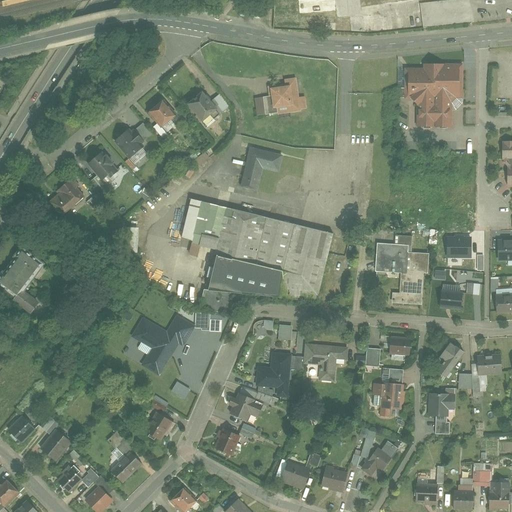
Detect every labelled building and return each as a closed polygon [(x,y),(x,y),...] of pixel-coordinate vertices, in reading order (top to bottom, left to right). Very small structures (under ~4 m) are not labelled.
[(298,0),(299,13),(336,10),(334,0),(298,0)] [(418,103),(418,125),(450,125),(450,101),(456,95),(462,95),(462,62),(423,62),(423,66),(404,66),(404,88),(404,97),(413,97),(418,103)] [(268,94),(261,96),(264,114),(299,110),(298,107),(305,106),(304,96),(297,97),(295,77),(284,78),(285,82),(267,85),(268,94)] [(202,89),(187,101),(202,119),(216,108),(217,107),(210,99),(202,89)] [(218,93),(210,99),(217,107),(216,108),(220,113),(229,105),(218,93)] [(264,114),(261,96),(254,96),(256,115),(264,114)] [(176,113),(162,98),(147,111),(160,126),(176,113)] [(143,122),(135,128),(145,140),(153,133),(143,122)] [(127,128),(112,140),(128,158),(144,145),(141,143),(145,140),(135,128),(130,132),(127,128)] [(164,130),(160,133),(166,141),(170,138),(164,130)] [(511,183),(511,141),(503,141),(503,158),(510,158),(510,166),(506,166),(506,184),(511,183)] [(250,147),(241,185),(258,188),(263,168),(278,171),(282,154),(250,147)] [(101,150),(86,162),(97,176),(103,185),(104,186),(112,180),(109,176),(117,170),(101,150)] [(211,156),(207,150),(194,160),(198,166),(211,156)] [(197,169),(193,166),(185,174),(190,178),(197,169)] [(103,185),(97,176),(89,182),(96,191),(103,185)] [(61,190),(48,201),(60,215),(83,196),(77,189),(79,188),(70,177),(58,187),(61,190)] [(153,194),(146,186),(140,192),(146,199),(153,194)] [(332,231),(191,197),(181,239),(191,241),(189,252),(198,255),(200,244),(216,248),(208,287),(203,288),(201,308),(232,312),(231,291),(318,298),(332,231)] [(121,252),(134,252),(134,227),(121,227),(121,252)] [(397,243),(377,241),(375,270),(401,271),(400,292),(392,292),(391,302),(421,304),(423,272),(427,272),(429,252),(411,251),(412,235),(397,234),(397,243)] [(441,235),(441,258),(471,258),(470,234),(441,235)] [(511,239),(498,240),(499,260),(511,259),(511,239)] [(21,246),(0,272),(0,284),(15,296),(12,299),(30,313),(38,301),(23,290),(43,263),(21,246)] [(434,270),(434,279),(444,279),(444,270),(434,270)] [(467,283),(467,293),(478,294),(479,283),(467,283)] [(441,288),(440,307),(461,308),(462,290),(441,288)] [(511,292),(495,294),(497,313),(511,311),(511,292)] [(196,312),(195,326),(202,327),(202,329),(209,330),(210,312),(196,312)] [(153,350),(144,364),(159,373),(179,341),(182,343),(193,325),(177,316),(167,333),(152,325),(141,343),(153,350)] [(262,330),(271,329),(271,320),(262,320),(262,330)] [(291,325),(279,324),(278,339),(290,340),(291,325)] [(390,336),(389,353),(409,355),(411,337),(390,336)] [(432,365),(445,375),(464,350),(451,340),(432,365)] [(305,343),(303,362),(320,363),(319,378),(334,379),(336,358),(347,358),(348,346),(305,343)] [(366,347),(364,365),(379,366),(380,348),(366,347)] [(258,367),(256,385),(277,386),(276,395),(287,396),(290,369),(291,355),(291,354),(272,352),(271,368),(258,367)] [(501,353),(477,354),(479,374),(502,373),(501,353)] [(291,355),(290,369),(301,370),(302,356),(291,355)] [(388,382),(403,384),(404,369),(389,368),(388,382)] [(472,388),(472,377),(471,373),(459,372),(458,388),(472,388)] [(374,382),(372,405),(380,405),(379,415),(390,415),(390,407),(401,408),(403,384),(388,382),(374,382)] [(429,391),(428,416),(435,416),(435,420),(446,421),(447,408),(454,408),(454,392),(445,392),(445,391),(429,391)] [(233,405),(229,413),(246,420),(250,412),(256,415),(260,406),(252,402),(253,399),(238,393),(236,398),(232,396),(229,403),(233,405)] [(154,397),(149,404),(163,412),(167,405),(154,397)] [(155,411),(143,428),(159,439),(164,432),(167,434),(174,423),(155,411)] [(7,429),(20,442),(35,427),(22,414),(7,429)] [(40,426),(52,435),(58,429),(59,430),(62,426),(50,415),(40,426)] [(446,421),(435,420),(435,433),(449,433),(450,421),(446,421)] [(223,428),(215,448),(231,455),(240,435),(223,428)] [(52,435),(41,448),(55,460),(72,441),(59,430),(58,429),(52,435)] [(108,438),(125,456),(130,451),(135,447),(118,429),(108,438)] [(368,458),(376,447),(372,444),(375,434),(368,432),(360,456),(368,458)] [(387,440),(381,448),(391,456),(397,447),(387,440)] [(368,458),(361,467),(370,474),(376,467),(381,471),(392,456),(391,456),(381,448),(378,445),(376,447),(368,458)] [(487,450),(482,450),(481,460),(497,461),(498,451),(502,451),(502,448),(496,448),(496,447),(487,446),(487,450)] [(125,456),(110,470),(122,482),(142,463),(130,451),(125,456)] [(310,452),(305,467),(310,468),(311,464),(317,466),(321,455),(310,452)] [(354,454),(350,464),(356,467),(360,456),(354,454)] [(288,460),(280,480),(302,489),(310,468),(305,467),(288,460)] [(63,473),(56,480),(68,492),(82,478),(78,474),(80,472),(73,465),(71,467),(68,464),(61,472),(63,473)] [(326,465),(321,485),(342,490),(347,470),(326,465)] [(472,485),(490,485),(490,480),(490,470),(473,470),(472,485)] [(98,486),(104,492),(111,485),(100,475),(94,481),(98,486)] [(7,476),(0,482),(0,502),(4,505),(20,489),(7,476)] [(490,485),(489,509),(497,509),(497,507),(509,508),(510,481),(490,480),(490,485)] [(417,482),(416,500),(424,500),(424,502),(436,503),(437,483),(417,482)] [(98,486),(84,499),(96,511),(100,511),(112,500),(104,492),(98,486)] [(196,499),(184,486),(171,499),(183,511),(196,499)] [(453,487),(452,508),(472,509),(473,487),(453,487)] [(203,493),(198,498),(203,503),(208,497),(203,493)] [(224,511),(223,511),(251,511),(238,498),(224,511)] [(37,511),(26,499),(12,511),(37,511)]
